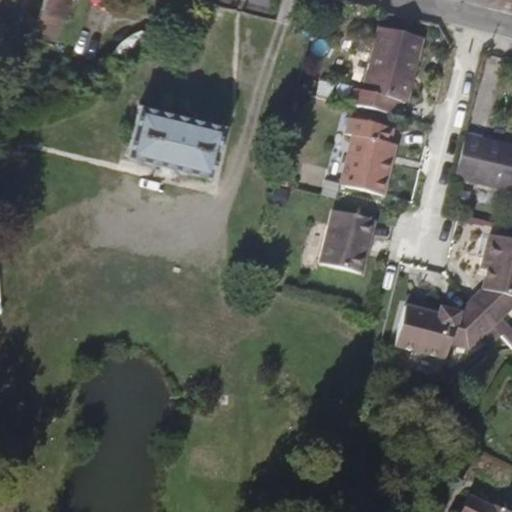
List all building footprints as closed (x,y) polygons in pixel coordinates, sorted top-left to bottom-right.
[(41,0),(28,39),(41,44),(52,47),(67,3),(67,0),(41,0)] [(511,0),(492,0),(490,6),(511,12),(511,0)] [(429,27),(385,15),(365,93),(356,90),(352,105),(393,116),(397,100),(403,102),(410,74),(417,75),(429,27)] [(33,68),(41,44),(28,39),(19,63),(33,68)] [(74,88),(77,78),(65,74),(62,84),(74,88)] [(410,74),(403,102),(410,103),(417,75),(410,74)] [(206,179),(219,129),(136,106),(122,157),(206,179)] [(385,197),(394,162),(388,160),(392,143),(395,130),(351,119),(347,134),(354,136),(341,186),(385,197)] [(508,148),(467,138),(456,177),(474,181),(473,184),(511,194),(511,153),(506,152),(508,148)] [(388,160),(394,162),(399,145),(392,143),(388,160)] [(367,240),(373,218),(336,208),(322,260),(366,272),(373,242),(367,240)] [(379,219),(373,218),(367,240),(373,242),(379,219)] [(481,293),(470,301),(491,324),(511,308),(511,245),(488,239),(480,274),(485,275),(481,293)] [(491,324),(470,301),(458,311),(436,306),(434,314),(401,306),(392,346),(441,358),(445,342),(463,346),(491,324)] [(464,495),(454,511),(504,511),(486,503),(484,506),(464,495)]
